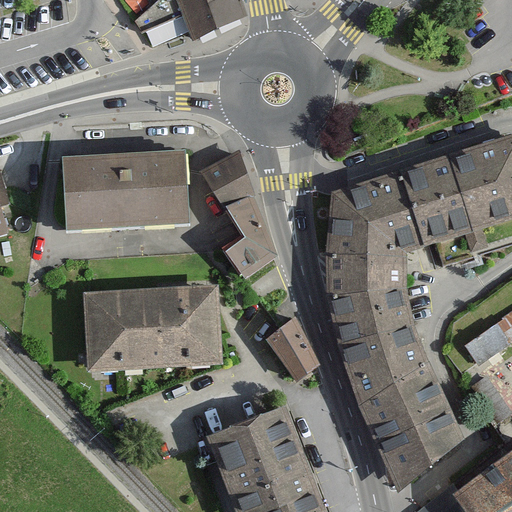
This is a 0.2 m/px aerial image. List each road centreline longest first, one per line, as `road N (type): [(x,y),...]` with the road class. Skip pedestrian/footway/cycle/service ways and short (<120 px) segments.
road 1 (secondary): [(296,245),(377,511)]
road 2 (secondary): [(0,123),(113,92),(236,90)]
road 3 (secondary): [(296,245),(310,117)]
road 4 (secondary): [(253,124),(296,245)]
